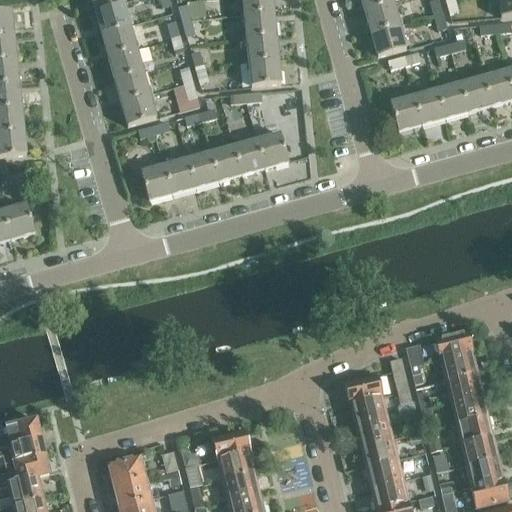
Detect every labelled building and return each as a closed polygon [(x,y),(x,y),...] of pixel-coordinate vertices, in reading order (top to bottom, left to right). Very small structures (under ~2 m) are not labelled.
[(124,6),(121,0),(91,0),(95,14),(124,6)] [(171,9),(168,0),(159,0),(163,11),(171,9)] [(274,15),(274,14),(272,0),(242,0),(244,18),(274,15)] [(391,0),(360,0),(365,14),(393,6),(391,0)] [(450,17),(458,15),(454,0),(446,3),(450,17)] [(511,0),(499,0),(501,21),(511,19),(511,0)] [(443,17),(439,2),(430,5),(435,19),(443,17)] [(95,14),(102,37),(130,29),(124,6),(95,14)] [(393,6),(365,14),(371,37),(400,29),(393,6)] [(183,26),(190,24),(191,23),(187,9),(178,11),(183,26)] [(0,15),(0,40),(14,39),(11,14),(0,15)] [(247,42),(276,39),(274,15),(244,18),(247,42)] [(447,32),(443,17),(435,19),(439,34),(447,32)] [(191,23),(190,24),(183,26),(187,41),(195,38),(191,23)] [(180,40),(176,26),(167,28),(171,43),(180,40)] [(510,26),(495,28),(496,37),(511,35),(510,26)] [(495,28),(480,29),(480,38),(496,37),(495,28)] [(108,60),(137,52),(130,29),(102,37),(108,60)] [(400,29),(371,37),(377,61),(406,53),(400,29)] [(14,39),(0,40),(0,64),(17,63),(14,39)] [(247,42),(249,66),(279,63),(276,39),(247,42)] [(175,57),(184,55),(180,40),(171,43),(175,57)] [(463,44),(449,48),(451,56),(466,52),(463,44)] [(451,56),(449,48),(434,52),(436,60),(451,56)] [(137,52),(108,60),(115,83),(143,75),(137,52)] [(204,70),(200,56),(192,58),(196,73),(204,70)] [(417,56),(403,61),(405,69),(420,65),(417,56)] [(403,61),(388,65),(390,73),(405,69),(403,61)] [(17,63),(0,64),(0,88),(19,86),(17,63)] [(249,66),(251,90),(281,88),(279,63),(249,66)] [(196,73),(200,87),(200,88),(208,85),(204,70),(196,73)] [(193,86),(189,72),(180,74),(184,89),(193,86)] [(115,83),(121,107),(150,98),(143,75),(115,83)] [(511,104),(511,95),(506,75),(483,81),(491,110),(511,104)] [(491,110),(483,81),(460,88),(468,116),(491,110)] [(19,86),(0,88),(0,112),(22,110),(19,86)] [(197,101),(193,87),(193,86),(184,89),(188,103),(197,101)] [(468,116),(460,88),(437,94),(445,123),(468,116)] [(445,123),(437,94),(414,101),(422,129),(445,123)] [(246,106),(261,105),(260,96),(245,98),(246,106)] [(156,122),(150,99),(150,98),(121,107),(128,130),(156,122)] [(245,98),(236,98),(230,99),(231,108),(246,106),(245,98)] [(422,129),(414,101),(390,107),(398,136),(422,129)] [(0,136),(24,134),(22,110),(0,112),(0,136)] [(216,122),(216,121),(213,113),(200,117),(203,125),(216,122)] [(200,117),(187,121),(189,129),(203,125),(200,117)] [(167,126),(153,130),(155,138),(170,134),(167,126)] [(153,130),(138,134),(140,142),(155,138),(153,130)] [(0,161),(27,159),(24,134),(0,136),(0,161)] [(289,166),(283,147),(281,138),(257,144),(265,173),(289,166)] [(265,173),(257,144),(234,151),(242,179),(265,173)] [(242,179),(234,151),(211,157),(219,186),(242,179)] [(219,186),(211,157),(188,164),(196,192),(219,186)] [(196,192),(188,164),(164,170),(172,198),(196,192)] [(172,198),(164,170),(141,176),(149,205),(172,198)] [(35,237),(27,208),(3,215),(11,244),(35,237)] [(3,215),(0,215),(0,246),(11,244),(3,215)] [(435,342),(440,363),(440,364),(471,357),(473,356),(468,335),(435,342)] [(420,348),(406,352),(412,376),(420,374),(419,369),(424,368),(420,348)] [(443,375),(445,385),(478,377),(476,368),(473,366),(471,357),(440,364),(433,366),(435,377),(443,375)] [(399,388),(401,396),(409,394),(407,385),(406,386),(402,366),(392,368),(397,388),(399,388)] [(412,376),(415,388),(423,386),(420,374),(412,376)] [(445,385),(451,406),(481,399),(478,389),(480,386),(478,377),(445,385)] [(350,409),(352,408),(382,401),(377,379),(344,387),(350,409)] [(409,394),(401,396),(403,404),(411,402),(409,394)] [(417,398),(421,413),(425,429),(434,426),(427,395),(417,398)] [(451,406),(456,427),(488,419),(486,410),(483,408),(481,399),(451,406)] [(352,420),(355,430),(387,422),(382,401),(352,408),(355,417),(352,420)] [(456,427),(461,448),(493,440),(488,419),(456,427)] [(0,441),(0,450),(41,441),(39,433),(40,431),(38,423),(37,423),(36,421),(27,424),(25,426),(6,430),(9,440),(0,441)] [(360,441),(362,450),(392,442),(387,422),(355,430),(357,439),(360,441)] [(408,430),(410,438),(420,436),(418,427),(408,430)] [(218,463),(248,456),(250,456),(245,434),(212,441),(218,463)] [(420,436),(410,438),(412,448),(422,445),(420,436)] [(428,443),(431,455),(441,453),(438,440),(428,443)] [(461,448),(466,469),(498,461),(493,440),(461,448)] [(0,460),(4,460),(6,469),(45,459),(45,456),(46,455),(45,450),(43,449),(41,441),(0,450),(0,460)] [(363,462),(365,472),(398,464),(392,442),(362,450),(365,459),(363,462)] [(185,470),(185,472),(196,469),(200,468),(198,460),(187,453),(185,444),(179,445),(185,470)] [(162,458),(167,476),(179,473),(174,455),(162,458)] [(219,471),(223,484),(255,477),(252,463),(249,464),(248,456),(218,463),(209,465),(211,473),(219,471)] [(432,459),(433,464),(436,476),(448,473),(444,456),(432,459)] [(45,459),(6,469),(8,477),(0,478),(0,488),(37,480),(50,477),(48,469),(49,467),(48,463),(46,461),(45,459)] [(111,481),(113,489),(147,481),(142,459),(108,467),(109,471),(108,471),(109,473),(110,479),(111,481)] [(466,469),(471,490),(503,482),(498,461),(466,469)] [(371,483),(373,492),(403,485),(398,464),(365,472),(367,481),(371,483)] [(196,469),(185,472),(188,483),(199,480),(196,469)] [(430,478),(428,469),(418,471),(420,481),(430,478)] [(179,473),(167,476),(170,490),(182,487),(179,473)] [(223,484),(228,506),(258,499),(255,489),(257,486),(255,477),(223,484)] [(434,492),(431,479),(423,481),(426,494),(434,492)] [(118,509),(118,510),(152,502),(147,481),(113,489),(115,497),(115,500),(117,507),(118,509)] [(503,482),(471,490),(476,511),(509,504),(503,482)] [(0,502),(10,500),(12,509),(42,501),(42,499),(43,497),(42,493),(40,491),(38,484),(0,493),(0,502)] [(453,484),(439,487),(441,497),(447,495),(452,494),(455,494),(453,484)] [(373,504),(375,511),(384,511),(408,506),(403,485),(373,492),(375,501),(373,504)] [(176,496),(178,504),(186,502),(184,494),(176,496)] [(441,497),(444,510),(458,507),(455,494),(452,494),(447,495),(441,497)] [(228,506),(229,511),(263,511),(263,510),(260,508),(258,499),(228,506)] [(423,502),(425,510),(437,508),(435,499),(423,502)] [(44,511),(45,511),(46,510),(45,506),(43,504),(42,501),(12,509),(13,511),(44,511)] [(193,503),(194,511),(197,511),(204,510),(202,501),(193,503)] [(154,511),(152,502),(118,510),(118,511),(154,511)]
